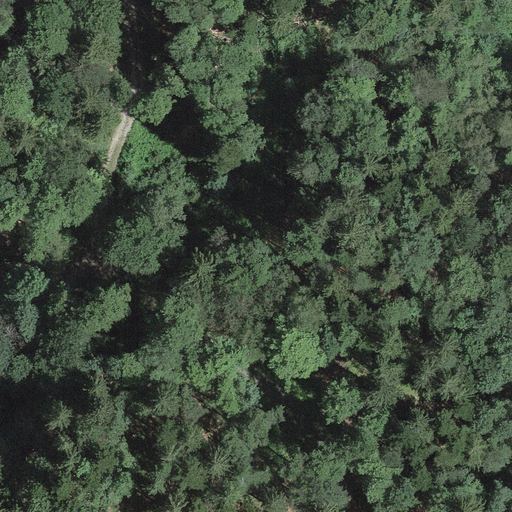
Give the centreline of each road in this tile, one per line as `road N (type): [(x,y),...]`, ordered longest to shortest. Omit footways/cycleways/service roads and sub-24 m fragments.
road 1 (track): [(0,434),(29,410),(46,375),(59,308),(91,255),(136,86),(134,0)]
road 2 (track): [(91,255),(292,403),(355,511)]
